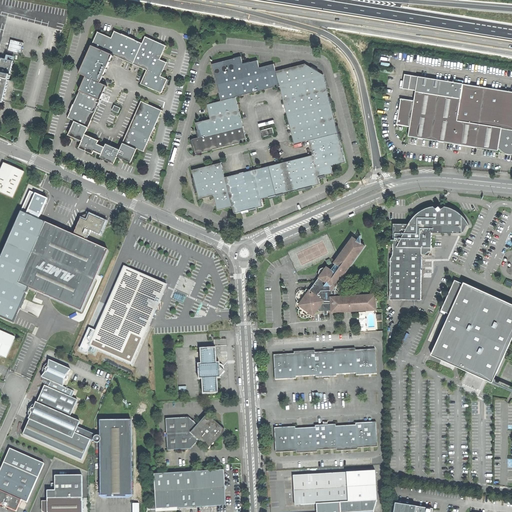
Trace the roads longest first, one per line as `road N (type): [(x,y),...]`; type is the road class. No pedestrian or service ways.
road 1 (trunk): [(211,0),(511,47)]
road 2 (trunk): [(167,0),(332,38),(358,70),(377,161)]
road 3 (unclassified): [(0,145),(247,254)]
road 4 (tertiary): [(256,511),(247,254)]
road 5 (trunk): [(511,34),(296,0)]
